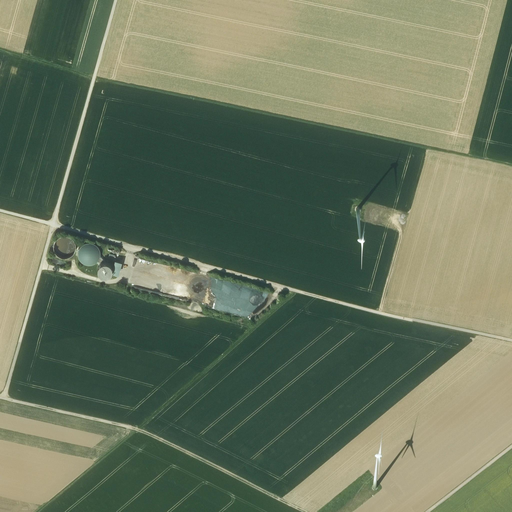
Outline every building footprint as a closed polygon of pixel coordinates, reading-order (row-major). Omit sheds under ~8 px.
[(74,252),(76,246),(74,241),(70,237),(65,235),(59,237),(55,241),(53,247),(55,252),(59,256),(65,258),(70,256),(74,252)] [(99,259),(100,253),(99,247),(95,243),(89,242),(83,243),(79,247),(78,253),(79,259),(84,263),(89,264),(95,263),(99,259)] [(121,261),(116,260),(113,272),(118,273),(121,261)] [(111,272),(112,268),(111,265),(109,262),(105,261),(101,262),(99,265),(98,269),(99,272),(101,275),(105,276),(109,275),(111,272)] [(264,309),(271,302),(269,300),(262,306),(264,309)]
